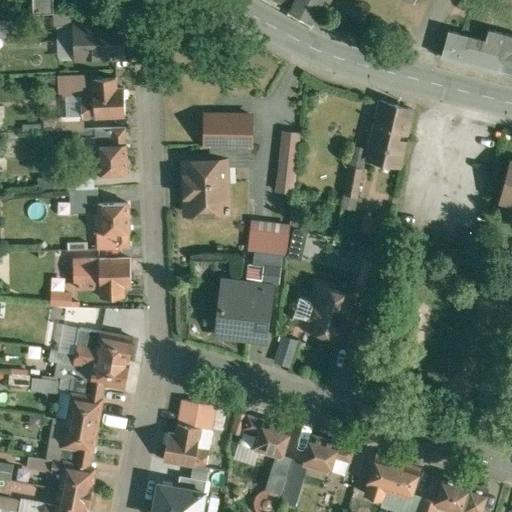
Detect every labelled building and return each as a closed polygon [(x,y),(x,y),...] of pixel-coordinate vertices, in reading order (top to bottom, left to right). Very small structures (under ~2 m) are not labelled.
[(52,0),(32,0),(32,13),(52,12),(52,0)] [(280,0),(293,7),(292,8),(312,19),(322,0),(329,5),(331,0),(280,0)] [(89,12),(54,13),(55,25),(76,25),(76,24),(90,24),(89,12)] [(90,24),(76,24),(76,25),(78,58),(124,56),(123,22),(90,24)] [(487,39),(449,30),(442,57),(499,71),(509,34),(489,29),(487,39)] [(511,35),(509,34),(499,71),(511,74),(511,35)] [(58,75),(58,94),(81,94),(81,92),(92,91),(92,79),(93,79),(93,74),(58,75)] [(93,79),(92,79),(92,91),(93,117),(124,116),(123,88),(115,88),(115,78),(93,79)] [(92,91),(81,92),(81,94),(82,118),(93,117),(92,91)] [(415,110),(380,101),(367,159),(402,167),(408,142),(400,140),(402,133),(409,134),(415,110)] [(251,115),(208,114),(208,145),(211,145),(227,146),(251,146),(251,115)] [(63,117),(44,118),(44,131),(78,129),(78,117),(63,117)] [(125,127),(96,128),(96,136),(98,172),(127,171),(125,127)] [(96,128),(85,128),(85,136),(96,136),(96,128)] [(301,132),(285,131),(278,192),(294,193),(301,132)] [(211,161),(184,161),(186,207),(213,206),(212,200),(227,200),(227,205),(229,205),(228,161),(226,162),(227,146),(211,145),(211,161)] [(511,161),(501,199),(511,201),(511,161)] [(363,169),(351,166),(346,195),(358,197),(363,169)] [(94,172),(69,173),(70,188),(71,188),(95,187),(94,172)] [(68,178),(39,178),(40,186),(68,185),(68,178)] [(95,187),(71,188),(72,200),(100,199),(99,187),(95,187)] [(130,203),(100,204),(102,248),(131,247),(130,203)] [(392,206),(381,203),(378,215),(368,212),(364,232),(384,237),(386,232),(385,232),(392,206)] [(289,224),(251,220),(248,249),(286,253),(289,224)] [(64,250),(37,251),(37,260),(64,258),(64,250)] [(282,255),(254,252),(252,265),(263,266),(281,268),(282,255)] [(131,257),(100,258),(101,284),(101,292),(101,296),(125,296),(125,285),(132,285),(131,257)] [(380,261),(363,257),(355,290),(372,294),(380,261)] [(101,284),(100,258),(74,259),(75,285),(101,284)] [(281,268),(263,266),(261,280),(279,282),(281,268)] [(262,285),(225,281),(219,327),(226,335),(265,340),(270,298),(261,297),(262,285)] [(356,296),(318,284),(313,300),(302,296),(302,295),(301,295),(293,318),(295,318),(295,317),(306,321),(305,325),(345,339),(354,309),(352,309),(356,296)] [(74,304),(75,285),(53,286),(51,302),(74,304)] [(82,308),(50,306),(50,318),(82,320),(82,308)] [(134,337),(101,331),(101,333),(88,330),(87,340),(79,339),(77,351),(130,361),(134,337)] [(79,338),(64,335),(61,351),(66,351),(66,349),(77,351),(79,339),(79,338)] [(298,339),(285,335),(283,342),(296,347),(298,339)] [(296,347),(283,342),(277,361),(290,365),(296,347)] [(77,351),(66,349),(66,351),(64,362),(74,364),(77,351)] [(130,361),(77,351),(74,364),(83,365),(81,379),(92,380),(93,379),(106,382),(125,386),(130,361)] [(67,367),(45,364),(44,375),(65,377),(67,367)] [(30,374),(10,372),(9,384),(29,385),(30,374)] [(81,379),(76,378),(69,418),(98,424),(106,382),(93,379),(92,380),(81,379)] [(34,389),(50,390),(51,379),(34,379),(34,389)] [(199,446),(209,448),(217,409),(190,402),(184,424),(202,427),(199,446)] [(291,428),(248,415),(244,428),(260,433),(255,447),(282,456),(291,428)] [(98,424),(69,418),(61,461),(90,466),(91,466),(98,424)] [(184,424),(178,423),(176,433),(170,432),(165,458),(206,466),(209,448),(199,446),(202,427),(184,424)] [(354,448),(313,435),(304,463),(330,470),(334,456),(351,461),(354,448)] [(54,459),(26,454),(24,466),(52,471),(54,459)] [(419,468),(377,455),(368,483),(369,484),(366,493),(383,499),(386,489),(411,496),(419,468)] [(61,461),(54,459),(52,471),(63,473),(60,489),(92,495),(94,481),(93,481),(96,467),(91,466),(90,466),(61,461)] [(281,460),(272,486),(283,490),(291,463),(281,460)] [(295,461),(283,500),(293,503),(305,464),(295,461)] [(17,467),(0,464),(0,478),(14,481),(17,467)] [(480,511),(488,489),(445,475),(436,502),(436,503),(438,504),(462,511),(480,511)] [(199,511),(203,491),(159,483),(154,511),(199,511)] [(92,495),(60,489),(57,505),(46,503),(44,511),(87,511),(88,508),(89,508),(92,495)] [(351,493),(340,489),(334,508),(345,511),(351,493)] [(23,499),(0,495),(0,506),(21,511),(23,499)] [(436,502),(424,498),(419,511),(435,511),(438,504),(436,503),(436,502)]
